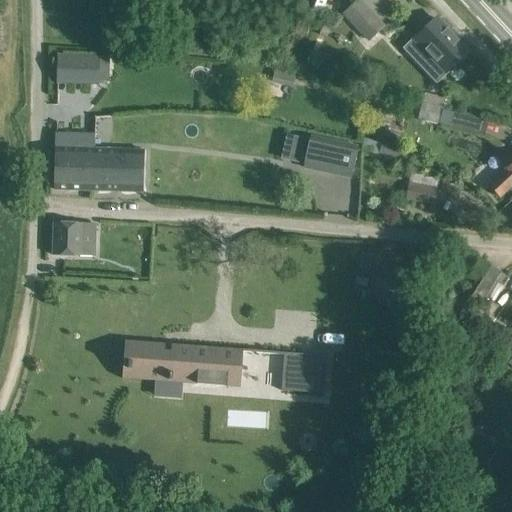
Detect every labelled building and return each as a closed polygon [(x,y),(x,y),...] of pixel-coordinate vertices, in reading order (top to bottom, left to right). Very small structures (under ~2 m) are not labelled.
[(369,40),(381,29),(383,27),(359,0),(344,14),(369,40)] [(435,19),(415,38),(414,39),(433,59),(421,70),(433,83),(468,53),(435,19)] [(57,83),(99,85),(101,57),(58,55),(57,83)] [(418,118),(449,126),(452,113),(445,111),(445,109),(433,105),(422,103),(418,118)] [(303,169),(351,180),(358,147),(310,136),(303,169)] [(402,147),(383,140),(379,154),(398,160),(402,147)] [(56,148),(55,190),(142,192),(143,151),(99,149),(56,148)] [(511,164),(488,186),(499,198),(511,186),(511,164)] [(438,191),(452,193),(453,184),(440,182),(438,191)] [(409,184),(406,200),(434,205),(437,189),(409,184)] [(54,224),(53,256),(81,256),(81,246),(95,246),(95,224),(54,224)] [(171,292),(198,282),(193,266),(166,276),(171,292)] [(255,304),(282,281),(269,266),(242,289),(255,304)] [(491,267),(470,300),(479,307),(501,273),(491,267)] [(136,342),(133,380),(148,381),(148,379),(176,381),(176,383),(205,385),(206,375),(212,376),(211,386),(243,388),(246,350),(217,348),(217,352),(184,350),(185,346),(136,342)] [(279,371),(279,351),(248,351),(248,365),(254,365),(254,374),(267,374),(267,371),(279,371)] [(324,358),(327,359),(327,356),(288,353),(286,374),(289,375),(288,392),(324,394),(325,392),(322,392),(324,358)] [(33,404),(31,430),(62,432),(64,406),(33,404)]
